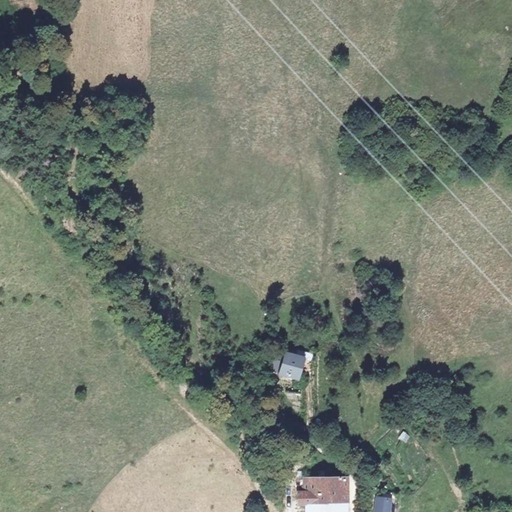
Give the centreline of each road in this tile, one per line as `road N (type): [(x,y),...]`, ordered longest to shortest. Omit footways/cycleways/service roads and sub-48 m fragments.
road 1 (track): [(79,205),(230,406),(275,511)]
road 2 (track): [(79,205),(72,81)]
